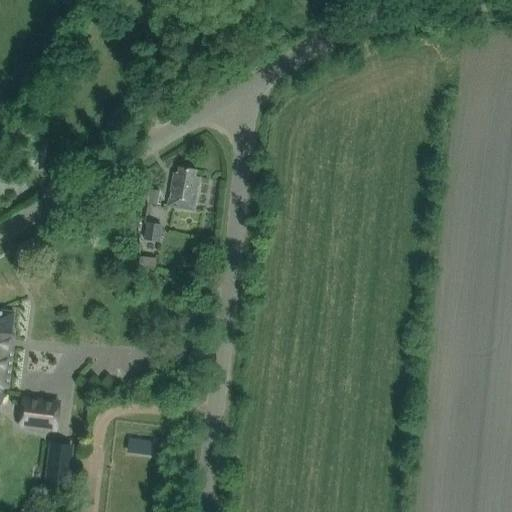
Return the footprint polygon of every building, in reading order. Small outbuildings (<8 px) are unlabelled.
[(201,178),(196,177),(197,170),(180,167),(179,174),(174,173),(168,206),(195,211),(201,178)] [(161,241),(163,225),(147,222),(144,239),(161,241)] [(0,404),(2,404),(6,393),(4,393),(4,387),(8,388),(15,335),(12,334),(14,312),(0,310),(0,404)] [(60,406),(23,402),(20,425),(57,430),(60,406)] [(131,436),(129,450),(152,454),(154,439),(131,436)] [(44,485),(68,488),(74,445),(50,441),(44,485)]
